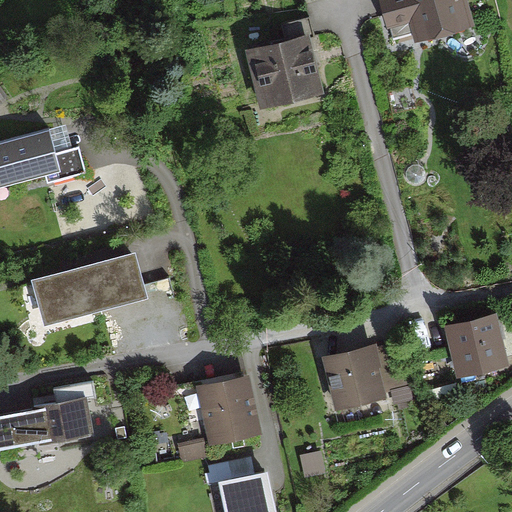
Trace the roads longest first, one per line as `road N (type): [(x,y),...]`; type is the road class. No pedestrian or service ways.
road 1 (residential): [(511,291),(0,391)]
road 2 (tertiary): [(381,511),(511,415)]
